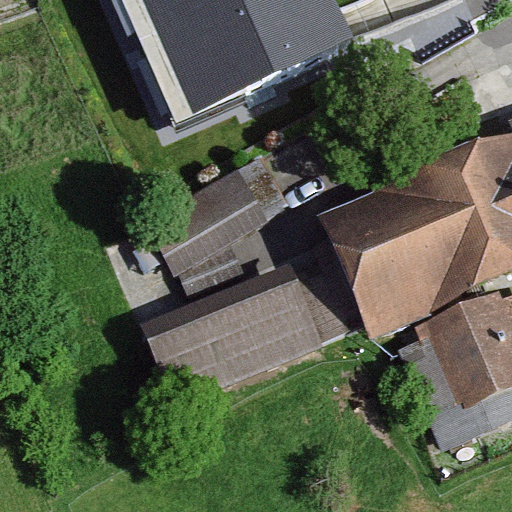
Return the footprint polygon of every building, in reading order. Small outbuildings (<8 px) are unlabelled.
[(340,31),(325,0),(144,0),(187,98),(340,31)] [(377,330),(511,275),(511,146),(332,219),(377,330)] [(195,285),(295,228),(261,167),(162,224),(195,285)] [(193,410),(345,355),(305,246),(195,285),(153,301),(193,410)] [(511,321),(501,293),(413,326),(448,418),(511,393),(511,321)]
